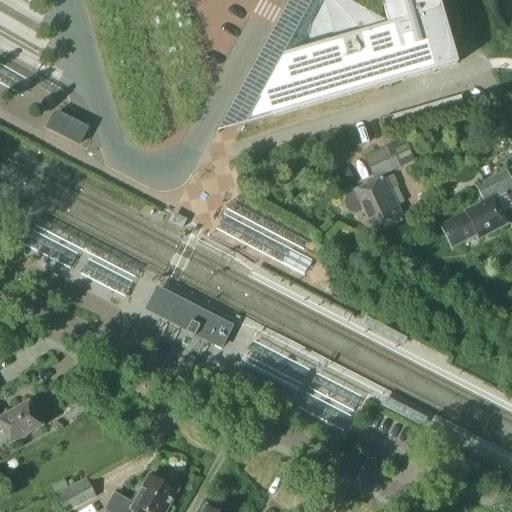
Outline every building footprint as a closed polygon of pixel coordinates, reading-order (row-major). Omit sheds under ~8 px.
[(244,126),(245,126),(369,89),(458,63),(439,0),(312,0),(304,16),(303,15),(302,15),(301,15),(300,15),(299,15),(298,15),(297,16),(296,16),(296,17),(295,17),(295,18),(294,19),(294,20),(293,21),(293,22),(293,23),(294,24),(294,25),(294,26),(295,26),(295,27),(296,27),(296,28),(297,28),(282,55),(281,55),(281,56),(266,84),(264,83),(263,83),(262,83),(261,84),(260,84),(259,84),(259,85),(258,85),(257,86),(257,87),(256,88),(256,89),(256,90),(256,91),(256,92),(256,93),(257,94),(257,95),(258,95),(259,96),(243,124),(243,125),(244,126)] [(460,95),(383,118),(387,132),(464,109),(460,95)] [(84,134),(87,128),(59,113),(57,112),(49,129),(79,145),(84,134)] [(389,146),(364,157),(374,179),(399,168),(389,146)] [(511,207),(504,192),(511,187),(511,183),(506,171),(475,187),(483,203),(464,213),(464,214),(440,226),(451,249),(476,236),(478,240),(508,225),(502,212),(511,207)] [(375,183),(354,193),(347,197),(345,204),(348,211),(356,213),(362,210),(374,234),(401,220),(397,213),(399,212),(384,180),(375,184),(375,183)] [(227,202),(214,228),(306,274),(317,252),(301,244),(310,226),(289,216),(282,229),(227,202)] [(221,325),(223,320),(206,312),(204,316),(169,298),(161,314),(187,328),(185,332),(194,337),(197,333),(222,346),(231,330),(221,325)] [(0,416),(0,433),(10,450),(44,430),(27,401),(1,417),(0,416)] [(167,511),(180,491),(150,474),(139,493),(138,492),(131,504),(114,494),(106,509),(111,511),(167,511)] [(85,478),(55,495),(64,511),(69,511),(96,498),(85,478)]
